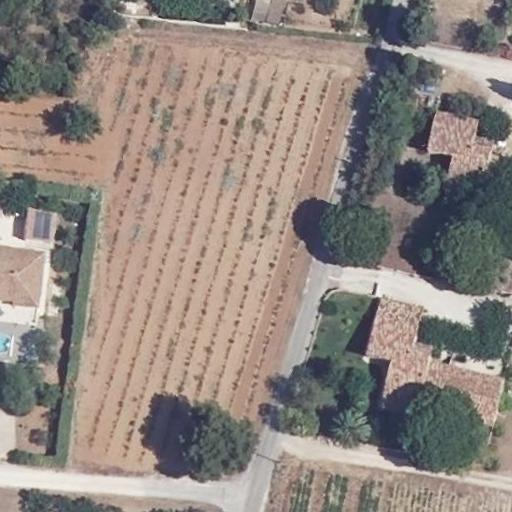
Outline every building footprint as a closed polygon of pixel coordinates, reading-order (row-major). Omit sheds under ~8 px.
[(511,160),(490,155),(490,151),(472,147),(474,137),(477,121),(436,112),(427,152),(452,159),(444,195),(499,208),(511,160)] [(490,151),(493,141),(474,137),(472,147),(490,151)] [(27,209),(23,241),(52,245),(56,213),(27,209)] [(39,309),(45,255),(0,249),(0,301),(14,303),(14,306),(39,309)] [(488,284),(505,287),(510,261),(493,258),(488,284)] [(382,400),(496,429),(508,381),(429,361),(430,358),(411,353),(413,343),(422,308),(381,299),(368,358),(391,364),(382,400)] [(430,358),(433,349),(413,343),(411,353),(430,358)]
